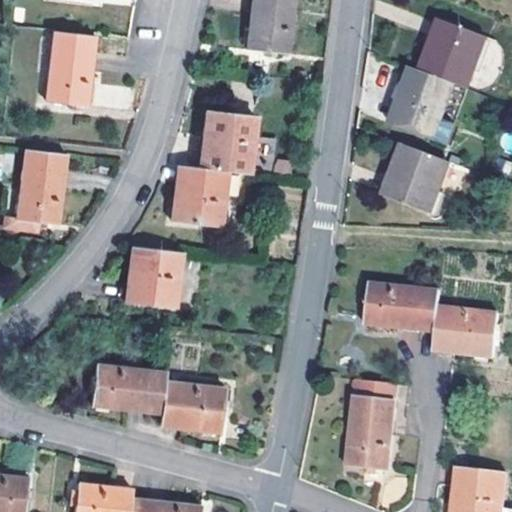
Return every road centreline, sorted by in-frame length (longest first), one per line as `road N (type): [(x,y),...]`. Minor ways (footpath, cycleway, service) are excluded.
road 1 (residential): [(275,488),(326,204),(350,0)]
road 2 (residential): [(187,0),(146,155),(115,220),(0,342)]
road 3 (residential): [(275,488),(0,415)]
road 4 (residential): [(439,373),(417,511)]
